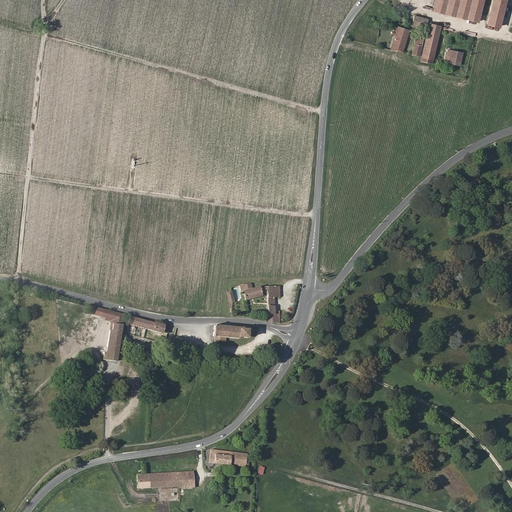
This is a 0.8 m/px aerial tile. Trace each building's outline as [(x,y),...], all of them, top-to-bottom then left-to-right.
[(477,21),(482,0),(451,0),(448,14),(477,21)] [(502,10),(504,0),(493,0),(489,16),(488,22),(487,24),(498,26),(502,10)] [(427,23),(428,19),(414,15),(411,24),(425,27),(427,23)] [(439,32),(440,26),(429,24),(428,30),(439,32)] [(403,42),(407,30),(398,27),(391,49),(402,52),(405,43),(403,42)] [(432,58),(439,32),(428,30),(421,56),(432,58)] [(419,56),(422,40),(415,38),(411,54),(419,56)] [(459,65),(462,53),(447,49),(447,52),(446,52),(443,61),(459,65)] [(280,297),(279,286),(264,286),(260,288),(259,287),(252,289),(250,283),(242,284),(240,284),(244,300),(266,294),(267,294),(267,302),(274,303),(274,297),(280,297)] [(116,361),(123,315),(88,305),(87,307),(86,312),(114,319),(112,331),(110,330),(106,350),(105,350),(105,352),(104,352),(103,359),(116,361)] [(280,323),(279,311),(275,311),(275,305),(267,305),(268,322),(275,323),(280,323)] [(164,325),(129,316),(127,323),(162,332),(164,325)] [(252,334),(252,333),(252,332),(251,331),(250,330),(249,329),(250,326),(239,325),(239,327),(214,325),(213,336),(215,336),(214,341),(225,343),(225,337),(238,338),(239,338),(240,337),(246,338),(247,338),(248,338),(249,337),(250,337),(251,336),(252,335),(252,334)] [(246,460),(247,454),(211,450),(209,462),(214,463),(230,465),(245,466),(246,460)] [(194,487),(193,471),(179,472),(179,487),(194,487)] [(179,487),(179,472),(137,474),(137,488),(179,486),(179,487)]
